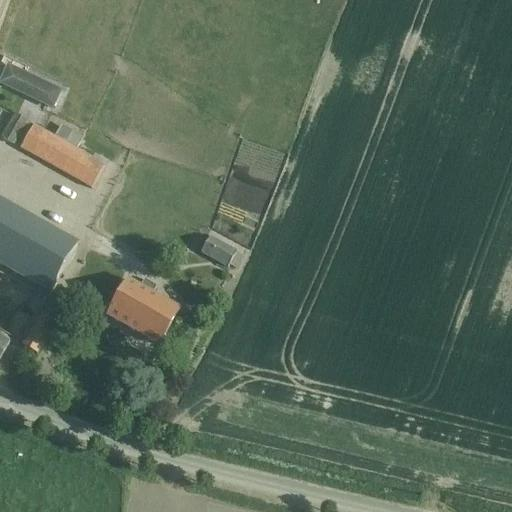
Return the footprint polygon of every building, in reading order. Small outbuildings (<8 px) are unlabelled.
[(8,62),(1,79),(52,105),(60,89),(8,62)] [(3,137),(2,139),(15,146),(28,123),(25,121),(15,116),(3,137)] [(33,127),(20,150),(31,156),(44,133),(33,127)] [(253,163),(259,134),(235,128),(228,157),(253,163)] [(61,129),(55,140),(76,151),(82,141),(61,129)] [(55,140),(44,133),(31,156),(69,177),(82,155),(76,151),(55,140)] [(82,155),(69,177),(92,190),(105,168),(82,155)] [(0,261),(52,290),(78,243),(0,199),(0,261)] [(211,239),(202,254),(228,269),(237,253),(211,239)] [(160,343),(180,307),(128,278),(109,314),(160,343)] [(23,343),(37,351),(57,318),(43,309),(23,343)] [(0,356),(10,338),(0,332),(0,356)]
